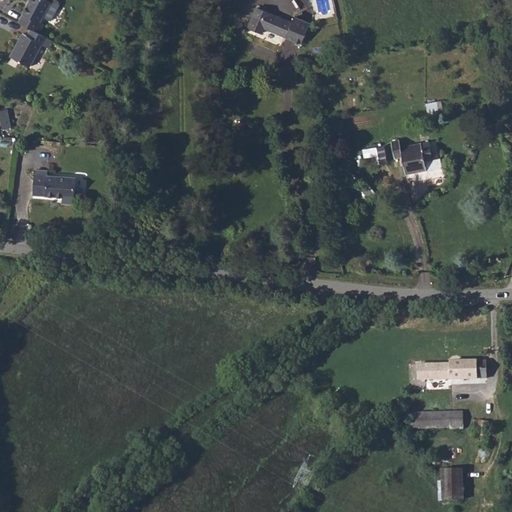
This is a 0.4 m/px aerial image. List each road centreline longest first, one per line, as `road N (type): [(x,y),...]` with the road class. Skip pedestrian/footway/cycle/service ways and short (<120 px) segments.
road 1 (tertiary): [(0,252),(425,296),(511,296)]
road 2 (track): [(364,290),(339,326),(129,476),(97,511)]
